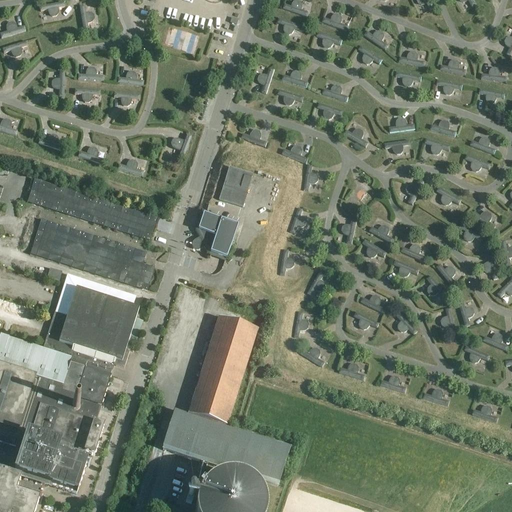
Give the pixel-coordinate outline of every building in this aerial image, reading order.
[(405,0),(400,1),(403,14),(412,11),(409,0),(405,0)] [(435,10),(429,0),(417,0),(417,2),(419,6),(422,7),(425,7),(427,6),(430,12),(435,10)] [(442,0),(447,15),(459,12),(454,0),(442,0)] [(477,7),(473,0),(458,0),(461,3),(464,5),(467,4),(469,3),(472,9),(477,7)] [(303,9),(303,6),(302,3),(298,2),(295,3),(293,6),(292,8),(285,6),(283,11),(308,19),(310,13),(303,12),(303,9)] [(59,12),(59,10),(66,9),(65,4),(40,8),(41,13),(48,12),(48,14),(50,17),(53,19),(57,18),(59,15),(59,12)] [(86,14),(85,7),(80,8),(84,34),(90,33),(88,25),(90,25),(93,23),(95,21),(94,16),(92,15),(88,14),(86,14)] [(342,24),(343,20),(341,17),(337,16),(334,17),(332,20),(331,22),(324,20),(323,25),(347,33),(349,28),(342,26),(342,24)] [(302,34),(304,28),(280,20),(278,25),(285,27),(285,29),(284,33),(286,36),(290,37),(293,36),(295,33),(295,31),(302,34)] [(18,30),(17,27),(15,25),(12,24),(8,25),(7,28),(7,31),(8,33),(0,36),(2,41),(26,33),(25,28),(18,30)] [(341,48),(343,42),(319,33),(317,39),(324,41),(323,43),(323,46),(325,49),(329,51),(331,50),(333,47),(334,45),(341,48)] [(385,39),(384,35),(381,33),(377,33),(375,35),(373,37),(367,33),(365,38),(386,52),(389,48),(382,44),(384,42),(385,39)] [(22,55),(22,52),(22,50),(29,48),(27,43),(3,50),(4,55),(11,53),(12,55),(14,58),(17,59),(21,58),(22,55)] [(305,53),(319,55),(320,48),(307,45),(305,53)] [(380,66),(383,62),(362,47),(359,52),(365,56),(364,58),(363,61),(364,64),(367,67),(370,66),(373,64),(374,62),(380,66)] [(226,49),(218,75),(223,77),(232,50),(226,49)] [(419,61),(418,57),(417,55),(412,54),(409,56),(408,58),(408,61),(400,59),(399,64),(425,69),(426,64),(418,63),(419,61)] [(459,71),(460,69),(459,65),(458,63),(454,62),(451,64),(449,66),(449,69),(442,67),(440,73),(466,78),(467,73),(459,71)] [(96,76),(96,73),(95,70),(93,68),(89,68),(86,70),(85,73),(85,75),(77,75),(77,80),(103,82),(103,76),(96,76)] [(267,96),(275,72),(270,70),(268,77),(266,76),(262,76),(259,78),(258,82),(259,85),(262,87),(264,87),(262,95),(267,96)] [(500,78),(501,75),(500,72),(498,70),(494,70),(491,72),(490,74),(490,77),(482,76),(482,81),(507,84),(508,78),(500,78)] [(58,79),(56,79),(53,80),(51,82),(51,87),(53,89),(56,90),(58,90),(58,98),(63,98),(64,72),(58,72),(58,79)] [(136,80),(136,78),(136,75),(133,72),(129,72),(126,74),(125,77),(125,79),(117,78),(117,83),(142,87),(143,81),(136,80)] [(302,80),(302,77),(301,74),(297,73),(294,74),(292,77),(291,79),(284,76),(283,82),(307,90),(309,85),(302,82),(302,80)] [(421,84),(422,79),(397,74),(396,79),(404,80),(403,82),(403,85),(405,88),(409,89),(412,88),(414,85),(414,82),(421,84)] [(242,90),(246,90),(246,97),(253,97),(252,80),(242,81),(242,90)] [(462,92),(463,87),(438,82),(437,87),(444,89),(444,91),(444,94),(446,97),(450,98),(453,96),(455,94),(455,91),(462,92)] [(41,99),(49,98),(46,83),(33,85),(35,94),(40,93),(41,99)] [(343,95),(342,91),(341,88),(337,87),(334,89),(332,91),(331,93),(325,91),(323,96),(347,104),(349,99),(342,97),(343,95)] [(81,96),(81,99),(82,101),(84,104),(88,104),(91,102),(92,99),(92,96),(100,97),(100,92),(74,90),(74,96),(81,96)] [(505,101),(506,96),(480,91),(479,96),(487,97),(486,99),(487,103),(489,105),(493,106),(495,105),(497,102),(497,100),(505,101)] [(120,99),(120,101),(120,104),(122,106),(127,107),(129,105),(131,102),(131,100),(138,101),(139,96),(113,92),(113,98),(120,99)] [(303,104),(304,99),(280,92),(278,96),(285,99),(284,101),(285,104),(286,107),(290,108),(293,107),(295,104),(296,102),(303,104)] [(342,118),(344,112),(319,105),(318,110),(325,112),(324,115),(324,118),(326,121),(330,122),(333,121),(335,118),(335,116),(342,118)] [(10,128),(11,124),(9,121),(5,120),(2,121),(0,124),(0,132),(15,137),(17,132),(10,130),(10,128)] [(407,127),(407,125),(406,122),(403,120),(399,121),(397,123),(397,127),(397,129),(390,130),(390,135),(416,132),(415,126),(407,127)] [(451,129),(450,126),(448,123),(445,122),(442,124),(440,127),(439,129),(432,127),(431,132),(455,139),(457,134),(450,132),(451,129)] [(364,136),(364,133),(360,131),(356,132),(354,134),(353,136),(347,132),(344,137),(366,150),(369,145),(363,142),(364,139),(364,136)] [(262,140),(262,136),(260,133),(256,132),(253,133),(252,135),(251,138),(243,135),(241,140),(266,149),(268,144),(261,142),(262,140)] [(58,143),(58,140),(56,137),(52,136),(49,137),(47,139),(46,142),(39,139),(38,144),(62,153),(64,148),(57,145),(58,143)] [(177,160),(183,162),(192,138),(186,136),(183,143),(178,141),(174,141),(172,142),(170,146),(171,148),(174,150),(179,153),(177,160)] [(490,147),(491,143),(489,141),(485,140),(482,141),(480,143),(480,145),(472,143),(471,148),(495,157),(497,152),(490,149),(490,147)] [(450,153),(451,148),(427,141),(425,146),(433,148),(432,150),(432,153),(434,156),(437,157),(440,156),(442,153),(443,151),(450,153)] [(404,151),(404,148),(411,147),(410,142),(385,146),(386,151),(393,150),(394,152),(395,155),(398,157),(402,156),(404,154),(404,151)] [(97,156),(97,153),(96,149),(92,148),(89,149),(87,152),(86,155),(79,152),(77,157),(102,165),(104,160),(96,158),(97,156)] [(302,156),(303,153),(302,149),(298,148),(295,149),(292,151),(292,154),(284,151),(282,156),(306,166),(309,161),(301,158),(302,156)] [(489,171),(491,167),(467,157),(465,162),(472,164),(471,167),(471,170),(473,173),(477,175),(480,173),(482,171),(483,169),(489,171)] [(136,170),(137,168),(137,165),(135,162),(132,161),(129,162),(127,165),(126,167),(119,165),(117,170),(142,177),(144,172),(136,170)] [(316,186),(319,184),(319,180),(317,177),(315,176),(312,175),(313,168),(308,167),(304,192),(309,193),(310,186),(313,186),(316,186)] [(219,201),(243,208),(252,175),(229,168),(219,201)] [(302,184),(297,176),(288,180),(292,189),(302,184)] [(150,243),(157,219),(34,181),(27,204),(150,243)] [(413,207),(425,184),(420,182),(417,188),(415,187),(412,187),(408,188),(407,192),(407,195),(410,197),(412,198),(408,205),(413,207)] [(460,206),(462,202),(440,189),(437,194),(444,197),(442,199),(442,203),(443,206),(446,208),(449,207),(452,205),(453,203),(460,206)] [(497,206),(510,197),(505,189),(492,198),(497,206)] [(343,192),(339,199),(345,203),(350,196),(343,192)] [(490,193),(485,197),(489,202),(494,197),(490,193)] [(303,229),(306,228),(307,224),(306,221),(304,219),(301,218),(304,211),(299,209),(290,234),(295,236),(298,228),(300,229),(303,229)] [(208,256),(225,262),(239,224),(200,212),(194,231),(198,239),(194,241),(192,243),(191,246),(193,250),(196,251),(199,251),(204,248),(208,256)] [(493,219),(492,216),(488,214),(485,214),(483,216),(481,218),(475,214),(472,218),(493,233),(497,228),(490,224),(492,222),(493,219)] [(353,246),(358,221),(353,220),(351,227),(349,227),(346,227),(343,229),(342,233),(344,236),(347,237),(349,238),(347,245),(353,246)] [(154,270),(142,266),(146,254),(41,221),(37,233),(30,256),(147,293),(154,270)] [(482,243),(485,239),(463,225),(460,230),(466,234),(465,236),(464,239),(466,242),(469,244),(472,244),(475,242),(476,240),(482,243)] [(390,233),(389,229),(385,227),(382,228),(380,231),(379,233),(372,229),(370,233),(392,246),(395,241),(388,238),(389,236),(390,233)] [(385,259),(388,255),(366,242),(363,246),(369,250),(368,252),(367,255),(368,258),(372,260),(375,260),(377,258),(378,255),(385,259)] [(507,250),(506,243),(501,244),(506,269),(511,268),(510,261),(511,260),(511,249),(510,249),(507,250)] [(421,255),(422,251),(420,248),(416,246),(413,248),(411,250),(410,252),(403,248),(401,254),(425,264),(427,260),(420,257),(421,255)] [(292,270),(295,268),(295,264),(293,261),(291,260),(288,260),(290,252),(284,251),(280,277),(285,277),(287,270),(289,270),(292,270)] [(499,281),(493,256),(488,257),(490,264),(488,265),(485,266),(483,269),(484,273),(487,275),(490,275),(492,275),(494,282),(499,281)] [(418,277),(420,272),(396,262),(394,268),(401,270),(400,272),(400,276),(401,279),(405,280),(408,279),(410,276),(411,274),(418,277)] [(446,272),(441,266),(437,270),(453,290),(458,286),(453,280),(455,279),(456,276),(456,272),(454,269),(450,269),(447,270),(446,272)] [(50,270),(47,280),(59,284),(62,274),(50,270)] [(324,293),(326,289),(325,286),(324,284),(321,283),(325,276),(321,273),(307,296),(312,299),(316,292),(318,293),(321,294),(324,293)] [(448,298),(431,278),(427,281),(432,287),(430,288),(428,291),(428,294),(431,297),(434,298),(437,297),(439,295),(443,301),(448,298)] [(511,297),(511,281),(498,296),(502,300),(507,295),(508,296),(511,298),(511,297)] [(107,386),(109,380),(113,365),(124,369),(130,351),(133,352),(143,322),(136,319),(139,309),(76,289),(64,325),(52,322),(44,349),(0,334),(0,511),(33,511),(38,498),(39,499),(44,484),(76,494),(86,462),(85,462),(88,455),(94,457),(103,428),(94,425),(96,419),(100,408),(107,386)] [(381,305),(381,302),(380,299),(376,298),(373,298),(371,301),(370,303),(363,300),(361,305),(384,316),(387,310),(380,308),(381,305)] [(466,310),(464,303),(459,305),(466,330),(471,328),(469,321),(471,320),(474,319),(475,316),(474,311),(471,310),(468,310),(466,310)] [(457,335),(451,310),(446,312),(448,319),(445,319),(443,321),(441,324),(443,328),(445,330),(448,330),(451,329),(452,337),(457,335)] [(306,332),(309,331),(310,326),(308,323),(305,322),(303,322),(304,314),(298,313),(294,339),(300,340),(301,332),(304,333),(306,332)] [(378,330),(380,325),(356,314),(354,319),(361,322),(360,324),(360,327),(361,330),(365,332),(368,331),(370,329),(371,327),(378,330)] [(418,334),(401,315),(397,318),(402,324),(400,325),(399,328),(399,331),(401,334),(405,335),(407,334),(409,332),(415,337),(418,334)] [(424,319),(425,331),(434,329),(433,317),(424,319)] [(226,429),(257,332),(219,320),(188,416),(175,412),(163,450),(277,487),(289,449),(226,429)] [(503,344),(504,341),(502,337),(499,336),(495,337),(493,339),(492,341),(485,339),(483,344),(507,353),(509,349),(502,346),(503,344)] [(488,363),(491,358),(467,348),(465,353),(472,356),(471,358),(470,361),(472,364),(475,366),(479,364),(481,362),(482,360),(488,363)] [(321,355),(320,352),(317,350),(313,351),(311,353),(310,355),(304,352),(301,356),(323,369),(325,365),(319,361),(320,358),(321,355)] [(359,373),(359,370),(358,367),(354,366),(351,367),(349,370),(349,372),(341,370),(340,375),(365,383),(366,378),(359,375),(359,373)] [(400,386),(400,382),(399,380),(395,379),(392,380),(390,382),(389,385),(382,383),(380,388),(405,395),(407,390),(400,388),(400,386)] [(443,399),(443,395),(442,393),(438,392),(435,393),(433,396),(432,398),(425,395),(424,401),(448,408),(450,403),(443,401),(443,399)] [(492,416),(492,412),(491,409),(487,408),(484,409),(482,412),(481,414),(474,412),(473,417),(497,425),(499,420),(492,417),(492,416)] [(264,511),(265,509),(264,504),(262,499),(260,494),(256,490),(253,486),(248,483),(244,480),(239,479),(234,478),(228,477),(223,478),(218,479),(213,481),(209,484),(205,487),(201,491),(198,496),(196,501),(195,506),(194,511),(264,511)]
